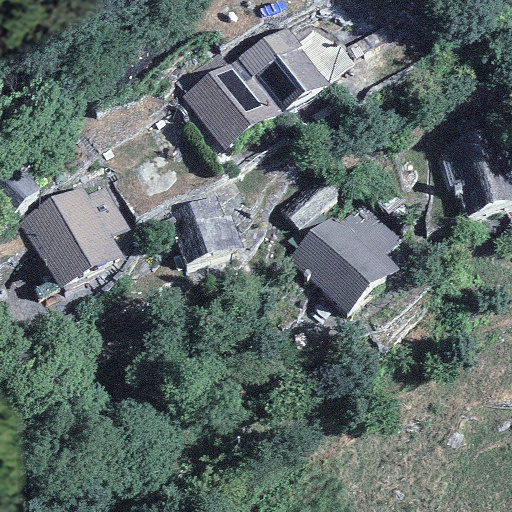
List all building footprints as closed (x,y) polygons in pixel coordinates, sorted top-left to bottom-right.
[(318,101),(279,43),(229,75),(267,135),(318,101)] [(267,135),(229,75),(175,109),(214,169),(267,135)] [(511,175),(499,135),(443,153),(466,225),(511,210),(511,175)] [(39,200),(14,171),(0,183),(0,219),(7,228),(39,200)] [(86,196),(82,189),(17,224),(57,299),(121,265),(109,243),(128,233),(103,186),(86,196)] [(214,200),(165,216),(184,274),(233,258),(214,200)] [(336,230),(330,224),(290,264),(350,322),(399,273),(388,262),(403,245),(362,204),(336,230)]
